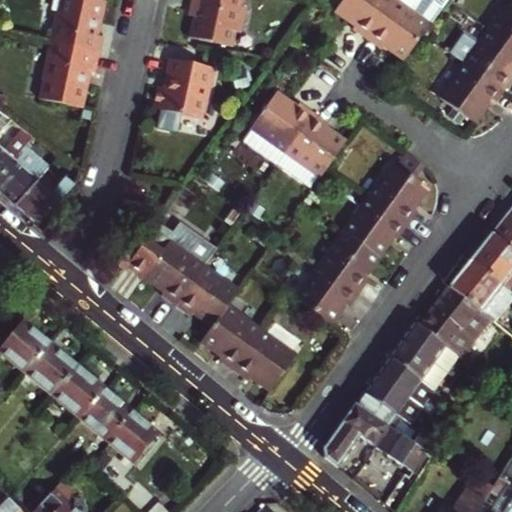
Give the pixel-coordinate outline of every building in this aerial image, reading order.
[(57,10),(51,38),(100,48),(104,27),(98,25),(103,0),(62,0),(60,11),(57,10)] [(196,1),(189,0),(188,0),(185,14),(193,16),(196,1)] [(239,0),(189,0),(196,1),(193,16),(189,37),(229,45),(232,31),(238,32),(243,7),(238,6),(239,0)] [(350,26),(364,36),(389,0),(337,0),(332,8),(352,22),(350,26)] [(381,43),(402,58),(422,29),(437,6),(428,0),(411,0),(407,7),(396,0),(389,0),(364,36),(378,46),(381,43)] [(511,0),(506,0),(488,26),(511,42),(511,0)] [(449,49),(463,59),(503,88),(511,74),(511,71),(510,70),(511,67),(511,42),(488,26),(477,40),(463,30),(449,49)] [(51,38),(48,52),(96,63),(100,48),(51,38)] [(95,68),(96,63),(48,52),(42,77),(45,78),(41,96),(81,105),(89,66),(95,68)] [(214,68),(168,59),(164,77),(167,77),(165,90),(158,88),(154,107),(161,109),(160,111),(201,119),(204,101),(207,101),(214,68)] [(492,102),(503,88),(463,59),(438,93),(474,120),(489,100),(492,102)] [(251,126),(286,150),(313,111),(299,101),(297,104),(276,90),(251,126)] [(321,175),(346,138),(326,124),(328,121),(313,111),(286,150),(321,175)] [(21,155),(30,144),(17,133),(3,149),(0,146),(0,178),(16,160),(21,155)] [(30,144),(21,155),(26,160),(32,154),(40,144),(34,139),(30,144)] [(57,159),(40,144),(32,154),(49,168),(57,159)] [(403,150),(367,199),(405,225),(416,210),(413,208),(426,188),(412,178),(420,167),(403,150)] [(49,168),(44,174),(50,179),(59,170),(63,164),(57,159),(49,168)] [(16,160),(0,178),(0,190),(17,205),(39,180),(16,160)] [(63,164),(59,170),(75,184),(80,178),(63,164)] [(62,199),(39,180),(17,205),(40,224),(62,199)] [(405,225),(367,199),(344,231),(380,256),(393,237),(396,239),(405,225)] [(511,215),(472,262),(500,284),(511,293),(511,215)] [(160,223),(147,242),(138,255),(130,266),(165,290),(162,295),(178,306),(206,266),(218,248),(181,222),(173,232),(160,223)] [(380,256),(344,231),(321,263),(360,290),(371,275),(368,273),(380,256)] [(124,245),(110,265),(124,275),(130,266),(138,255),(124,245)] [(472,262),(452,286),(481,308),(500,284),(472,262)] [(321,263),(297,298),(332,324),(348,302),(351,304),(360,290),(321,263)] [(241,290),(206,266),(178,306),(192,315),(194,311),(217,326),(230,306),(241,290)] [(452,286),(435,307),(464,329),(481,308),(452,286)] [(230,306),(217,326),(206,342),(225,355),(221,359),(237,370),(265,331),(230,306)] [(435,307),(420,325),(448,348),(457,337),(464,329),(435,307)] [(478,340),(495,319),(481,308),(464,329),(478,340)] [(448,348),(420,325),(415,321),(403,338),(448,372),(460,357),(448,348)] [(0,350),(0,355),(24,375),(50,344),(23,322),(0,350)] [(301,355),(265,331),(237,370),(252,381),(256,376),(276,391),(301,355)] [(457,337),(448,348),(460,357),(461,358),(470,347),(457,337)] [(403,338),(391,355),(422,379),(429,383),(435,388),(436,389),(448,372),(403,338)] [(24,375),(50,397),(77,366),(50,344),(24,375)] [(391,355),(378,373),(409,396),(422,379),(391,355)] [(77,366),(50,397),(79,421),(105,390),(77,366)] [(409,396),(378,373),(366,391),(396,414),(403,404),(409,396)] [(421,394),(427,398),(435,388),(429,383),(421,394)] [(435,388),(427,398),(438,406),(445,396),(436,389),(435,388)] [(105,390),(79,421),(106,443),(132,412),(105,390)] [(325,459),(334,465),(357,434),(372,445),(396,414),(366,391),(324,450),(325,459)] [(432,412),(409,396),(403,404),(426,421),(432,412)] [(132,412),(106,443),(131,464),(157,432),(132,412)] [(396,414),(372,445),(415,478),(439,445),(396,414)] [(511,511),(511,456),(491,485),(471,511),(511,511)] [(442,505),(437,511),(471,511),(491,485),(473,472),(447,508),(442,505)] [(83,511),(68,497),(75,489),(64,478),(34,510),(35,511),(83,511)] [(0,496),(0,511),(20,511),(3,494),(0,496)]
